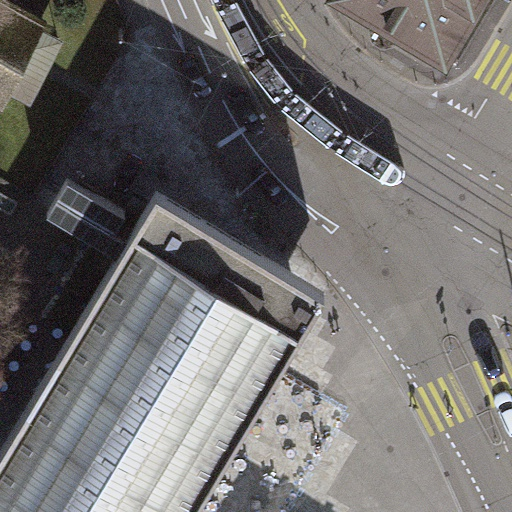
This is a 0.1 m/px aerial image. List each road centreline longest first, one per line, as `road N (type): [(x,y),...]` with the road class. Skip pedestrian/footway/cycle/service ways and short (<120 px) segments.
road 1 (tertiary): [(429,176),(410,225),(412,268),(511,480)]
road 2 (tertiary): [(242,0),(302,95),(429,176)]
road 3 (tertiary): [(429,176),(511,294)]
road 4 (residential): [(511,63),(429,176)]
